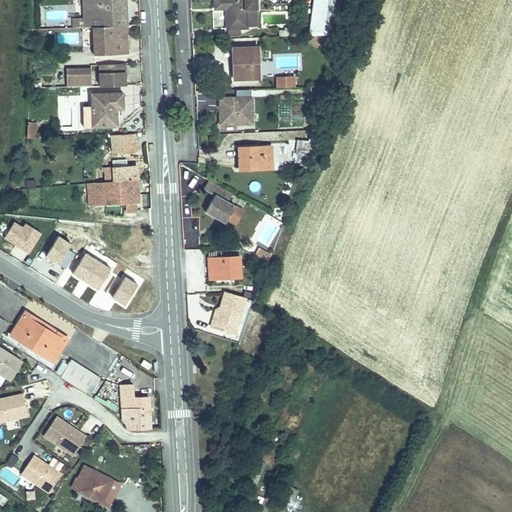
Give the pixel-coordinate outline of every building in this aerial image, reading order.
[(133,16),(132,0),(86,0),(87,8),(76,8),(76,17),(87,17),(101,17),(133,16)] [(257,0),(216,0),(217,5),(226,5),(226,22),(243,22),(243,4),(257,4),(257,0)] [(316,0),(317,31),(348,31),(347,0),(316,0)] [(133,16),(101,17),(101,44),(135,44),(133,16)] [(262,43),(237,43),(238,70),(262,70),(262,43)] [(135,76),(134,55),(109,55),(109,77),(135,76)] [(91,68),(65,69),(66,87),(91,86),(91,68)] [(285,87),(295,87),(295,75),(285,76),(285,87)] [(131,81),(99,82),(99,95),(92,96),(92,113),(124,112),(124,95),(131,95),(131,81)] [(307,118),(321,118),(330,92),(333,83),(307,83),(307,118)] [(218,97),(218,126),(254,126),(253,96),(218,97)] [(44,128),(43,111),(35,112),(36,128),(44,128)] [(144,123),(118,124),(118,142),(135,139),(135,130),(144,128),(144,123)] [(144,138),(144,128),(135,130),(135,139),(144,138)] [(272,141),(242,142),(242,166),(272,165),(272,141)] [(109,159),(110,172),(143,171),(142,156),(109,159)] [(110,172),(93,173),(94,196),(104,195),(122,193),(122,201),(135,200),(136,192),(144,191),(143,171),(110,172)] [(228,216),(238,199),(230,194),(235,187),(211,172),(206,181),(217,187),(208,204),(228,216)] [(93,173),(86,173),(87,205),(87,214),(105,213),(104,207),(104,195),(94,196),(93,173)] [(235,224),(243,210),(236,206),(229,220),(235,224)] [(264,223),(276,231),(281,224),(270,216),(264,223)] [(29,253),(41,234),(26,224),(24,229),(14,223),(5,238),(29,253)] [(248,226),(243,235),(260,243),(264,235),(248,226)] [(71,244),(57,236),(45,256),(58,264),(71,244)] [(241,249),(208,250),(209,271),(242,269),(241,249)] [(110,269),(84,252),(71,273),(97,290),(110,269)] [(138,286),(125,277),(112,298),(125,306),(138,286)] [(237,322),(249,296),(229,287),(222,302),(217,313),(214,311),(211,320),(226,326),(229,318),(237,322)] [(217,313),(222,302),(219,300),(214,311),(217,313)] [(9,335),(29,349),(40,333),(31,327),(35,321),(24,313),(9,335)] [(234,330),(237,322),(229,318),(226,326),(234,330)] [(31,327),(40,333),(44,327),(35,321),(31,327)] [(44,327),(40,333),(49,339),(54,333),(44,327)] [(40,333),(29,349),(49,362),(64,340),(54,333),(49,339),(40,333)] [(22,363),(0,347),(0,375),(8,381),(22,363)] [(69,365),(61,378),(87,395),(97,379),(69,365)] [(115,383),(115,394),(130,393),(130,383),(115,383)] [(0,420),(27,415),(22,393),(0,397),(0,420)] [(115,394),(115,405),(145,405),(145,394),(130,393),(115,394)] [(145,405),(115,405),(116,417),(118,416),(118,419),(121,420),(121,426),(124,428),(127,428),(146,428),(145,405)] [(72,455),(85,436),(55,416),(42,435),(72,455)] [(18,457),(11,452),(5,461),(12,466),(18,457)] [(60,473),(32,454),(20,473),(47,492),(60,473)] [(120,485),(86,465),(73,487),(100,503),(105,494),(112,498),(120,485)] [(107,507),(112,498),(105,494),(100,503),(107,507)] [(283,506),(295,511),(300,499),(289,494),(283,506)]
